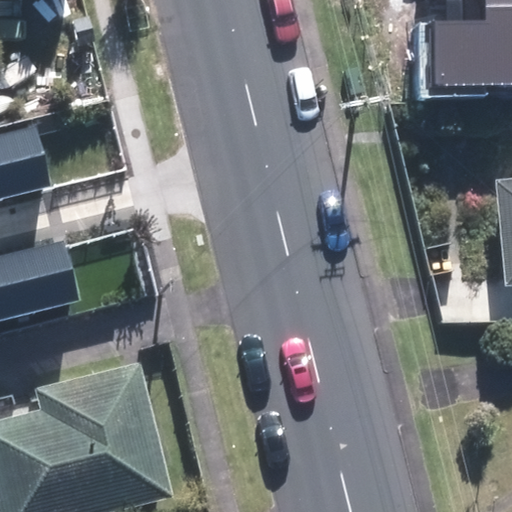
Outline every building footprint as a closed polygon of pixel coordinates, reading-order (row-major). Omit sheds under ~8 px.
[(486,21),(436,22),(437,86),(511,84),(511,6),(486,7),(486,21)] [(35,125),(0,133),(0,197),(51,184),(35,125)] [(511,177),(498,179),(508,281),(511,280),(511,177)] [(65,238),(0,255),(0,318),(80,298),(65,238)] [(0,424),(0,499),(3,511),(115,511),(174,498),(142,369),(42,394),(46,413),(0,424)]
